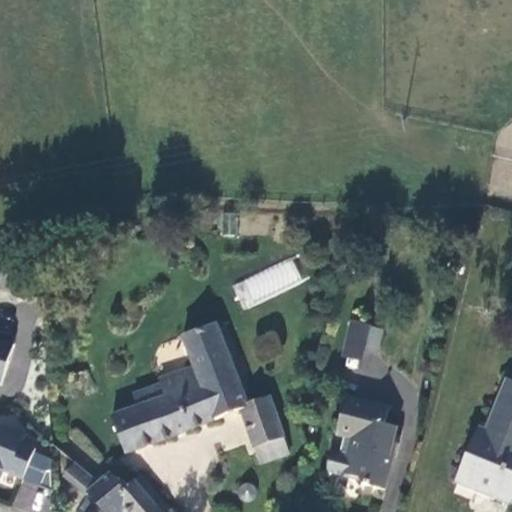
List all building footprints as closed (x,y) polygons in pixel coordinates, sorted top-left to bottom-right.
[(242,310),(303,281),(291,257),(231,286),(242,310)] [(352,320),(344,352),(364,358),(378,352),(383,329),(352,320)] [(260,459),(290,449),(270,395),(248,403),(219,324),(184,336),(194,364),(162,376),(166,386),(150,391),(154,402),(115,416),(124,440),(127,447),(241,407),(260,459)] [(261,360),(283,349),(273,328),(250,340),(261,360)] [(0,384),(8,361),(4,359),(9,343),(0,339),(0,384)] [(9,343),(4,359),(8,361),(14,344),(9,343)] [(498,492),(511,498),(511,377),(509,376),(487,428),(480,424),(459,473),(474,480),(472,486),(496,497),(498,492)] [(359,479),(362,485),(384,490),(395,449),(390,448),(397,425),(387,422),(391,408),(347,397),(337,434),(353,438),(349,454),(340,452),(331,456),(326,475),(333,477),(335,472),(359,479)] [(0,468),(25,479),(37,452),(38,449),(22,442),(25,435),(1,425),(0,427),(0,468)] [(53,459),(37,452),(25,479),(42,486),(47,470),(54,470),(53,459)] [(73,461),(61,476),(83,493),(95,477),(73,461)] [(54,470),(47,470),(42,486),(56,492),(54,470)] [(141,474),(129,484),(112,472),(89,492),(106,511),(113,511),(114,511),(113,511),(174,511),(175,511),(141,474)] [(456,480),(472,486),(474,480),(459,473),(456,480)] [(238,496),(241,485),(227,483),(225,494),(238,496)] [(511,498),(498,492),(496,497),(511,503),(511,498)]
